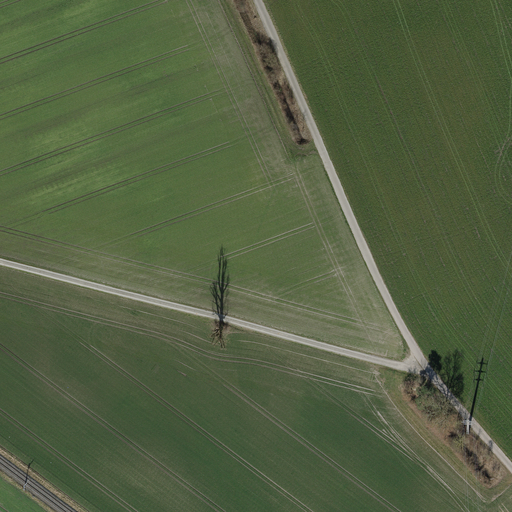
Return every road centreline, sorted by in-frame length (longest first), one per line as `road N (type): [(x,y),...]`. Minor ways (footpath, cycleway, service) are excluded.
road 1 (track): [(256,0),(367,268),(407,342),(511,470)]
road 2 (track): [(0,263),(436,378)]
